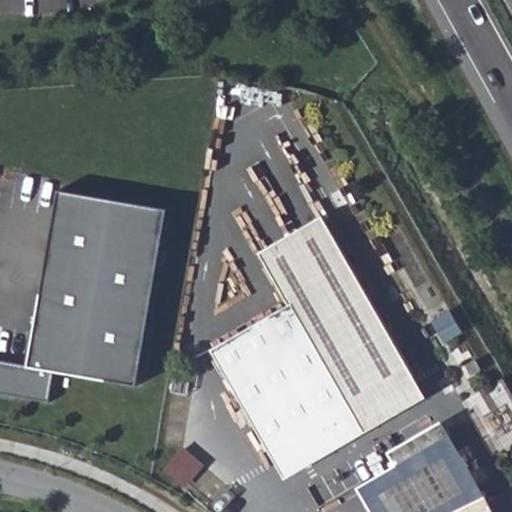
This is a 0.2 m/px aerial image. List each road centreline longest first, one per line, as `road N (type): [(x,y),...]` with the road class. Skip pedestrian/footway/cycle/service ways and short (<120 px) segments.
road 1 (track): [(399,44),(511,240)]
road 2 (track): [(372,0),(399,44),(399,84),(350,88)]
